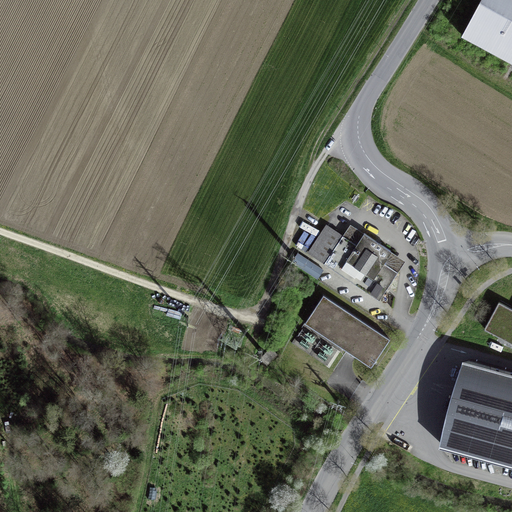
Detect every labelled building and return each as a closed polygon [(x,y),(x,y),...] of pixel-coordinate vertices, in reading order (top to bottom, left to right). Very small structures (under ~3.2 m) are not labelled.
[(511,0),(481,0),(462,37),(511,63),(511,0)] [(310,251),(382,299),(398,274),(384,265),(392,253),(365,235),(357,247),(326,226),(310,251)] [(389,342),(323,297),(305,324),(370,369),(389,342)] [(482,331),(511,346),(511,309),(498,302),(482,331)] [(511,375),(469,364),(446,450),(511,467),(511,375)]
